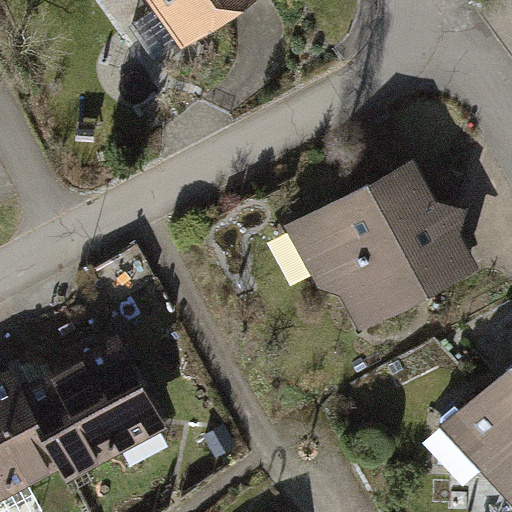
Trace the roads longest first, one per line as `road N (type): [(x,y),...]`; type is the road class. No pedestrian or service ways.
road 1 (residential): [(432,46),(64,238)]
road 2 (residential): [(64,238),(0,110)]
road 3 (residential): [(432,46),(486,89),(511,137)]
